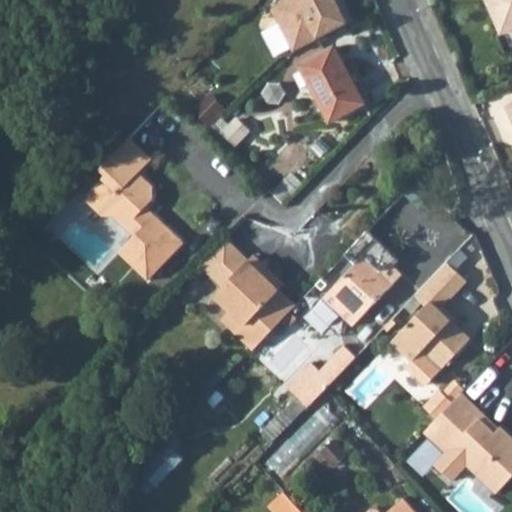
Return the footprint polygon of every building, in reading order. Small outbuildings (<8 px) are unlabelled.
[(26,0),(26,1),(26,3),(27,5),(27,7),(29,9),(30,10),(32,11),(35,11),(37,11),(39,10),(40,10),(41,9),(42,10),(50,0),(26,0)] [(282,0),(274,10),(295,52),(354,22),(345,5),(342,7),(338,0),(282,0)] [(511,0),(489,0),(503,32),(511,28),(511,0)] [(337,48),(302,67),(332,123),(366,105),(337,48)] [(130,140),(100,171),(104,176),(82,200),(101,218),(112,217),(133,237),(119,254),(148,281),(182,245),(153,216),(147,222),(139,215),(145,208),(152,201),(153,189),(138,175),(150,160),(130,140)] [(293,176),(283,186),(293,196),(302,186),(293,176)] [(153,216),(145,208),(139,215),(147,222),(153,216)] [(217,301),(231,316),(246,330),(236,340),(255,358),(293,319),(277,302),(280,298),(272,290),(277,284),(255,263),(217,301)] [(366,265),(327,305),(339,317),(340,316),(355,330),(365,320),(366,321),(403,283),(390,270),(381,279),(366,265)] [(450,269),(417,303),(427,315),(395,348),(415,368),(425,358),(444,376),(471,347),(440,317),(468,288),(450,269)] [(277,284),(272,290),(280,298),(286,292),(277,284)] [(280,298),(277,302),(293,319),(297,314),(280,298)] [(231,316),(222,326),(236,340),(246,330),(231,316)] [(312,369),(288,393),(310,413),(327,395),(358,364),(346,353),(321,378),(312,369)] [(328,404),(272,458),(286,473),(342,419),(328,404)] [(454,410),(417,447),(438,468),(426,480),(441,496),(458,479),(488,508),(511,485),(511,462),(494,445),(487,451),(472,437),(477,432),(454,410)] [(178,436),(134,477),(150,494),(194,453),(178,436)] [(298,511),(284,496),(268,511),(298,511)]
